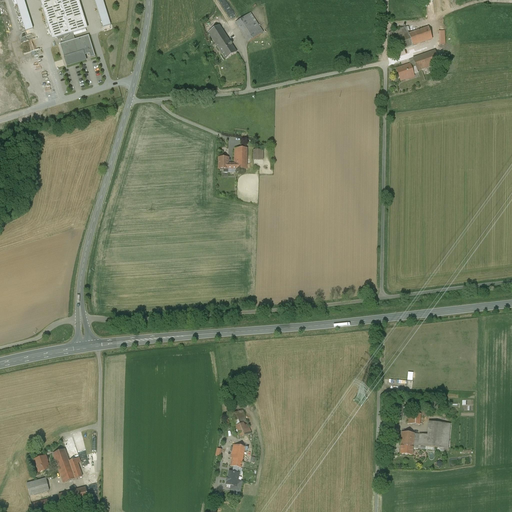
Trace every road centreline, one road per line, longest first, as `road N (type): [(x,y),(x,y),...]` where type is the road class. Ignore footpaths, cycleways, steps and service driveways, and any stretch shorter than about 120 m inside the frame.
road 1 (unclassified): [(382,299),(384,65),(220,95),(129,101)]
road 2 (track): [(511,282),(81,319)]
road 3 (primary): [(511,303),(84,347)]
road 4 (tertiary): [(129,101),(83,264),(84,347)]
road 5 (unclassified): [(377,511),(382,347)]
road 6 (track): [(127,107),(0,143)]
